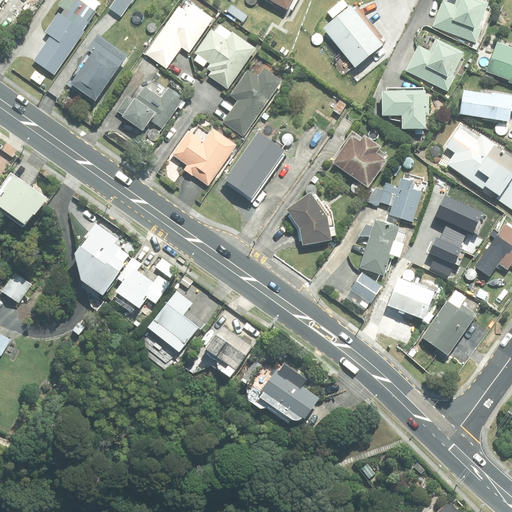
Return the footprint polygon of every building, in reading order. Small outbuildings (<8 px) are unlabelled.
[(76,0),(64,0),(58,9),(67,15),(63,22),(82,35),(100,9),(86,0),(83,5),(76,0)] [(116,0),(110,10),(121,18),(134,0),(116,0)] [(264,0),(287,13),(294,0),(264,0)] [(433,28),(474,44),(472,49),(477,51),(479,45),(476,44),(482,30),(479,30),(489,6),(474,0),(458,0),(455,7),(443,2),(433,28)] [(178,9),(146,55),(167,70),(182,49),(189,54),(213,21),(194,7),(187,16),(178,9)] [(325,32),(356,71),(386,47),(355,8),(325,32)] [(211,74),(208,78),(227,90),(255,51),(233,35),(232,36),(221,27),(216,35),(211,32),(195,55),(210,66),(207,70),(211,74)] [(89,54),(67,85),(96,105),(128,59),(98,38),(87,53),(89,54)] [(453,79),(465,55),(436,41),(430,53),(419,47),(406,72),(448,93),(454,79),(453,79)] [(511,51),(497,46),(486,73),(511,83),(511,51)] [(47,79),(36,71),(31,79),(42,87),(47,79)] [(231,97),(238,103),(223,124),(243,138),(282,83),(264,71),(258,80),(248,72),(231,97)] [(127,98),(117,112),(125,117),(123,120),(143,134),(151,123),(162,130),(183,101),(169,91),(168,92),(160,86),(154,95),(145,89),(134,104),(127,98)] [(461,116),(510,125),(511,115),(511,98),(493,96),(493,98),(465,93),(461,116)] [(383,96),(383,119),(403,119),(403,133),(427,132),(426,117),(429,117),(429,97),(426,97),(426,95),(383,96)] [(189,131),(173,154),(188,164),(184,170),(193,175),(209,185),(236,145),(213,129),(209,136),(197,127),(192,134),(189,131)] [(460,131),(447,150),(455,156),(448,166),(471,183),(496,148),(482,138),(478,143),(460,131)] [(260,134),(243,158),(270,177),(285,155),(278,149),(279,148),(260,134)] [(377,157),(382,150),(366,139),(361,146),(352,139),(334,165),(369,190),(388,164),(377,157)] [(154,145),(148,140),(144,146),(150,150),(154,145)] [(1,149),(12,157),(16,151),(6,143),(1,149)] [(500,201),(499,202),(511,210),(511,161),(497,151),(498,149),(496,148),(471,183),(483,191),(485,189),(500,201)] [(243,158),(226,183),(252,202),(270,177),(243,158)] [(397,167),(389,177),(393,180),(401,170),(397,167)] [(0,203),(5,207),(4,208),(34,229),(53,202),(18,178),(17,180),(14,178),(0,198),(0,203)] [(390,217),(393,218),(390,228),(398,230),(401,221),(413,225),(423,195),(414,193),(416,186),(401,181),(398,191),(395,190),(395,187),(386,185),(380,204),(390,207),(394,197),(396,197),(390,217)] [(332,239),(337,239),(335,230),(330,231),(328,221),(311,196),(287,213),(300,230),(303,249),(333,243),(332,239)] [(460,206),(468,211),(472,204),(465,199),(460,206)] [(360,239),(370,240),(360,270),(384,278),(390,261),(394,262),(395,259),(400,260),(404,248),(396,245),(400,231),(398,230),(390,228),(377,223),(374,230),(366,228),(360,239)] [(488,251),(476,269),(490,279),(499,266),(508,272),(511,267),(511,231),(505,227),(491,248),(488,246),(486,250),(488,251)] [(90,261),(88,264),(91,266),(89,269),(90,270),(86,277),(106,291),(120,271),(116,268),(122,259),(91,237),(80,255),(90,261)] [(132,260),(118,282),(124,286),(117,297),(118,298),(116,301),(135,314),(137,311),(139,312),(147,301),(156,306),(170,286),(158,278),(153,286),(137,275),(142,267),(132,260)] [(399,262),(391,273),(394,275),(402,265),(399,262)] [(454,264),(450,270),(458,276),(462,270),(454,264)] [(362,274),(351,291),(371,305),(383,288),(362,274)] [(3,292),(21,304),(33,287),(16,275),(3,292)] [(400,281),(389,309),(425,323),(436,296),(428,293),(428,291),(417,286),(420,280),(415,278),(413,284),(402,280),(401,282),(400,281)] [(480,290),(476,297),(484,302),(488,294),(480,290)] [(177,293),(147,330),(180,356),(200,330),(201,332),(205,326),(188,312),(193,306),(177,293)] [(477,318),(462,307),(467,301),(456,293),(422,340),(448,358),(477,318)] [(80,323),(74,331),(81,336),(86,328),(80,323)] [(228,369),(226,372),(234,377),(254,349),(224,328),(206,354),(217,362),(218,361),(228,369)] [(0,354),(1,355),(9,339),(0,334),(0,354)] [(411,349),(412,350),(408,356),(412,359),(418,350),(414,346),(411,349)] [(37,364),(30,358),(24,365),(33,371),(37,364)] [(255,363),(242,385),(249,389),(250,388),(262,395),(257,403),(269,410),(266,415),(290,429),(292,426),(295,428),(297,428),(299,428),(301,427),(302,426),(303,424),(306,425),(320,402),(302,391),(308,379),(284,365),(279,372),(263,362),(260,366),(255,363)] [(416,469),(421,474),(424,471),(418,466),(416,469)] [(372,469),(364,475),(370,481),(377,475),(372,469)] [(457,511),(449,503),(440,511),(457,511)]
